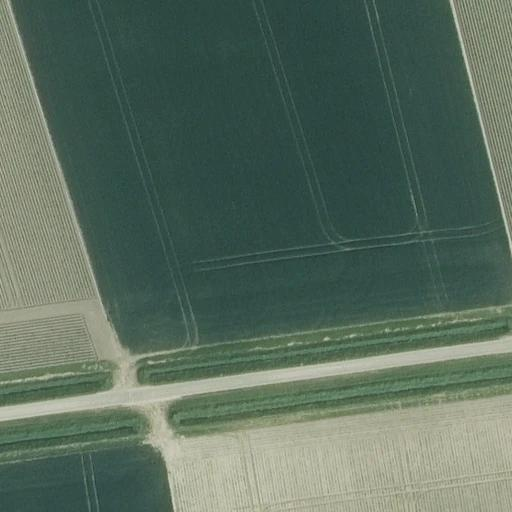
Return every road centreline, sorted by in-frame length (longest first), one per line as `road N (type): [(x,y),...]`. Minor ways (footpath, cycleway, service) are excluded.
road 1 (track): [(511,309),(0,379)]
road 2 (unclassified): [(0,413),(511,344)]
